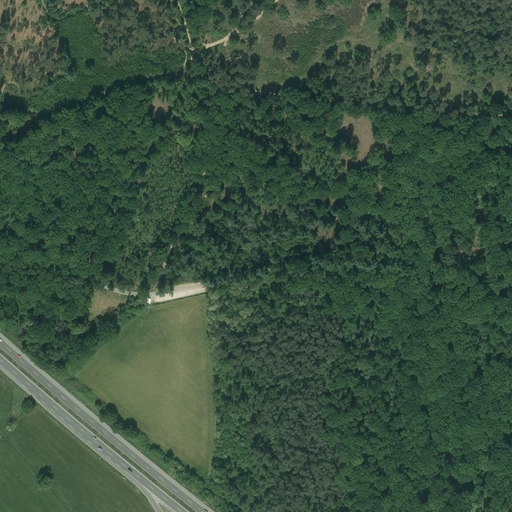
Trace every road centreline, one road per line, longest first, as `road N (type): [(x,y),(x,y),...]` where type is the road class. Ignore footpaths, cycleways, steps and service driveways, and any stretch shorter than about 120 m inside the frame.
road 1 (unclassified): [(0,220),(91,279),(133,294),(291,266),(413,268),(511,250)]
road 2 (motorway): [(198,511),(0,342)]
road 3 (motorway): [(0,358),(139,477)]
